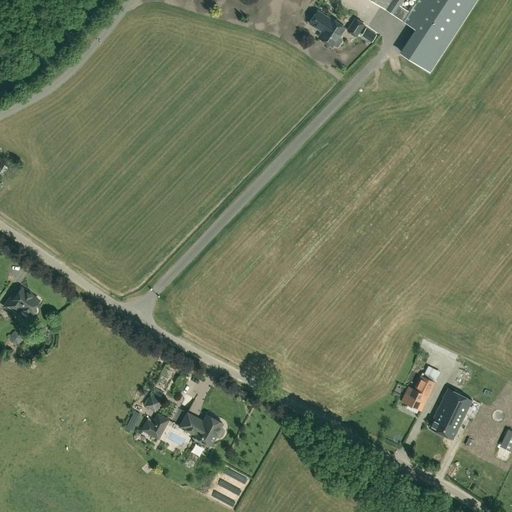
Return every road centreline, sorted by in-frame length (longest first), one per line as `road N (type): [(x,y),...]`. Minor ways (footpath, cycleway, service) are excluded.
road 1 (unclassified): [(491,511),(182,346),(0,225)]
road 2 (unclassified): [(0,115),(60,78),(129,0)]
